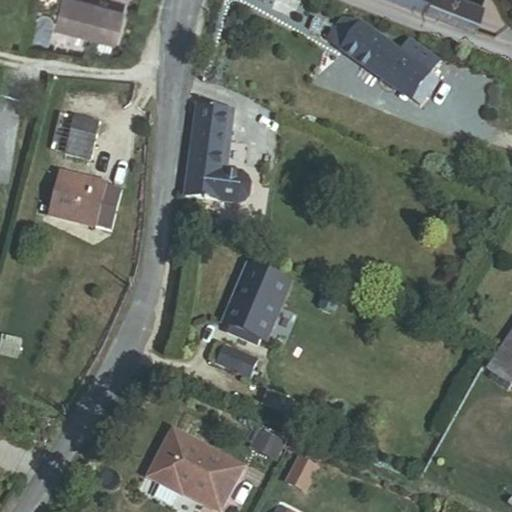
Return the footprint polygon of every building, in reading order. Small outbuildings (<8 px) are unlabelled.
[(121,12),(74,0),(61,0),(55,27),(113,42),(121,12)] [(398,0),(473,30),(483,6),(469,0),(398,0)] [(411,40),(402,52),(363,24),(343,19),(339,28),(328,22),(331,17),(320,11),(309,32),(348,55),(413,102),(414,100),(421,105),(439,80),(432,74),(441,63),(411,40)] [(230,112),(196,108),(187,199),(219,203),(237,205),(245,203),(249,198),(251,184),(248,178),(241,171),(223,169),(230,112)] [(51,152),(65,156),(75,119),(61,115),(51,152)] [(65,156),(90,163),(100,127),(75,119),(65,156)] [(106,191),(107,187),(61,175),(49,219),(96,231),(97,229),(110,232),(120,195),(106,191)] [(266,276),(253,270),(226,327),(240,333),(237,339),(262,350),(291,287),(266,276)] [(301,277),(300,276),(292,295),(318,307),(318,308),(333,316),(342,296),(301,277)] [(511,336),(489,369),(511,386),(511,336)] [(217,368),(251,382),(259,364),(225,350),(217,368)] [(320,426),(303,417),(306,410),(267,394),(262,405),(291,418),(289,424),(323,440),(327,433),(319,429),(320,426)] [(284,442),(262,431),(253,449),(275,460),(284,442)] [(222,511),(244,469),(170,433),(148,479),(213,511),(222,511)] [(316,471),(299,462),(287,483),(305,492),(316,471)]
